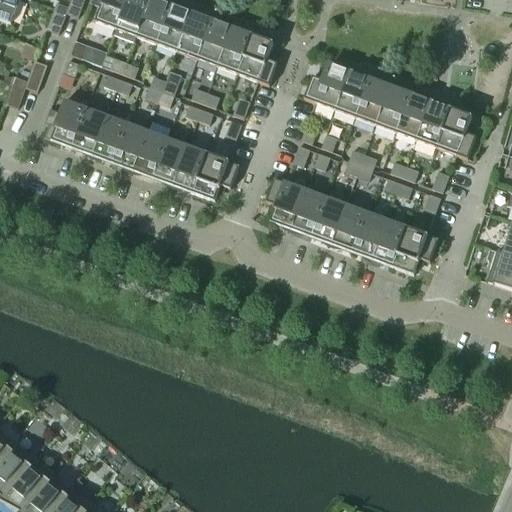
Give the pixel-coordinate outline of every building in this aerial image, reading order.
[(0,0),(0,24),(11,28),(21,1),(17,0),(0,0)] [(78,22),(85,0),(72,0),(68,11),(66,18),(78,22)] [(116,33),(127,0),(100,0),(104,1),(95,24),(94,24),(93,25),(116,33)] [(136,41),(151,0),(149,0),(127,0),(116,33),(114,39),(134,46),(136,41)] [(156,48),(171,10),(159,6),(157,3),(154,2),(151,0),(136,41),(156,48)] [(58,38),(66,18),(68,11),(56,7),(46,34),(58,38)] [(176,56),(191,15),(189,14),(185,14),(182,14),(171,10),(156,48),(176,56)] [(197,63),(211,25),(200,20),(197,18),(195,17),(191,15),(176,56),(197,63)] [(217,71),(232,30),(229,30),(226,29),(223,29),(211,25),(197,63),(217,71)] [(237,78),(252,40),(240,36),(238,33),(235,32),(232,30),(217,71),(237,78)] [(269,90),(277,68),(267,64),(273,48),(252,40),(237,78),(269,90)] [(81,63),(86,50),(75,45),(70,59),(81,63)] [(122,78),(126,67),(114,63),(110,74),(122,78)] [(37,97),(47,70),(35,65),(27,86),(25,92),(37,97)] [(74,82),(79,69),(68,65),(63,78),(74,82)] [(134,83),(138,72),(126,67),(122,78),(134,83)] [(335,114),(350,74),(347,73),(343,73),(340,73),(328,68),(322,84),(312,80),(303,103),(335,114)] [(355,122),(369,83),(358,79),(356,77),(353,75),(350,74),(335,114),(355,122)] [(116,95),(120,84),(108,79),(104,90),(116,95)] [(6,108),(18,113),(25,92),(27,86),(16,81),(6,108)] [(162,96),(166,85),(153,81),(149,91),(162,96)] [(375,129),(390,89),(387,88),(384,88),(381,88),(369,83),(355,122),(375,129)] [(128,99),(132,88),(120,84),(116,95),(128,99)] [(174,100),(178,90),(166,85),(162,96),(174,100)] [(395,137),(410,98),(399,94),(396,92),(393,90),(390,89),(375,129),(395,137)] [(157,107),(162,96),(149,91),(145,102),(157,107)] [(203,108),(207,97),(195,92),(191,104),(203,108)] [(170,112),(174,100),(162,96),(157,107),(170,112)] [(215,113),(219,102),(207,97),(203,108),(215,113)] [(416,145),(431,104),(428,103),(424,103),(421,103),(410,98),(395,137),(416,145)] [(244,123),(250,106),(239,102),(233,119),(244,123)] [(436,152),(450,113),(439,109),(437,107),(434,106),(431,104),(416,145),(436,152)] [(72,152),(86,114),(63,105),(63,107),(64,107),(56,130),(49,128),(46,136),(42,141),(44,143),(47,145),(50,147),(53,147),(57,148),(60,148),(72,152)] [(197,125),(201,114),(189,109),(185,120),(197,125)] [(467,164),(476,141),(466,137),(472,121),(450,113),(436,152),(467,164)] [(91,162),(106,121),(86,114),(72,152),(83,157),(85,159),(88,160),(91,162)] [(209,129),(213,118),(201,114),(197,125),(209,129)] [(112,167),(126,129),(106,121),(91,162),(94,163),(98,163),(101,163),(112,167)] [(235,146),(242,129),(231,125),(224,142),(235,146)] [(132,177),(147,136),(126,129),(112,167),(123,172),(126,174),(129,175),(132,177)] [(312,148),(317,134),(306,130),(301,144),(312,148)] [(153,182),(167,144),(147,136),(132,177),(135,178),(138,178),(141,178),(153,182)] [(332,156),(337,142),(326,138),(321,152),(332,156)] [(172,192),(187,151),(167,144),(153,182),(164,187),(166,189),(169,190),(172,192)] [(303,171),(310,154),(299,150),(292,167),(303,171)] [(193,197),(207,159),(187,151),(172,192),(175,193),(179,193),(182,193),(193,197)] [(360,169),(364,159),(352,154),(348,165),(360,169)] [(325,175),(330,162),(319,158),(314,171),(325,175)] [(231,193),(239,170),(207,159),(193,197),(214,205),(220,189),(231,193)] [(373,174),(377,163),(364,159),(360,169),(373,174)] [(356,181),(360,169),(348,165),(344,176),(356,181)] [(402,182),(406,171),(394,166),(390,177),(402,182)] [(369,185),(371,177),(373,174),(360,169),(356,181),(369,185)] [(414,186),(418,175),(406,171),(402,182),(414,186)] [(442,197),(449,180),(438,176),(431,193),(442,197)] [(290,235),(305,195),(273,183),(265,206),(275,210),(269,226),(282,230),(284,232),(287,234),(290,235)] [(395,199),(400,187),(388,183),(384,194),(395,199)] [(408,203),(412,192),(400,187),(395,199),(408,203)] [(311,241),(325,202),(305,195),(290,235),(293,236),(296,237),(299,237),(311,241)] [(434,220),(440,203),(429,199),(423,216),(434,220)] [(330,250),(345,210),(325,202),(311,241),(322,245),(325,247),(328,249),(330,250)] [(351,256),(366,217),(345,210),(330,250),(334,251),(337,252),(340,252),(351,256)] [(371,265),(386,225),(366,217),(351,256),(363,260),(365,262),(368,264),(371,265)] [(392,271),(406,232),(386,225),(371,265),(374,266),(377,267),(381,267),(392,271)] [(511,260),(511,227),(503,258),(511,260)] [(429,267),(438,244),(406,232),(392,271),(413,279),(419,263),(429,267)] [(511,260),(503,258),(496,255),(486,286),(511,294),(511,260)] [(0,463),(16,444),(3,438),(0,435),(0,463)] [(0,463),(0,501),(35,460),(21,453),(15,447),(17,445),(16,444),(0,463)] [(22,511),(53,475),(40,468),(33,463),(36,460),(35,460),(0,501),(0,506),(10,511),(22,511)] [(53,511),(72,490),(58,484),(52,478),(54,475),(53,475),(22,511),(53,511)] [(84,511),(90,505),(77,499),(70,493),(73,491),(72,490),(53,511),(84,511)]
